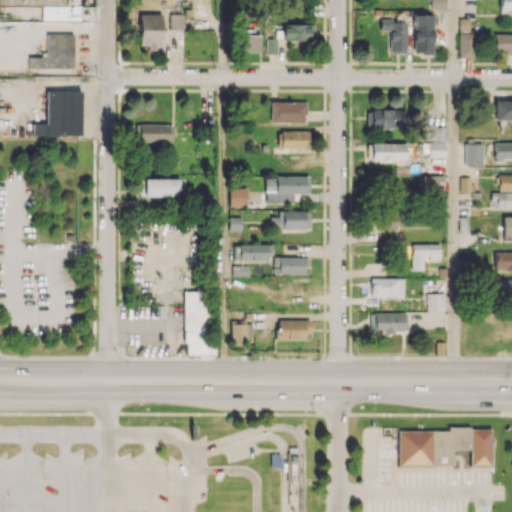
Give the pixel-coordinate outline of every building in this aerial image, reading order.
[(429,0),(430,9),(444,9),(444,0),(429,0)] [(511,0),(498,0),(498,14),(511,13),(511,0)] [(138,45),(147,45),(147,53),(159,53),(160,14),(139,14),(138,45)] [(168,29),(182,29),(183,14),(169,14),(168,29)] [(432,52),(433,15),(413,15),(412,52),(432,52)] [(468,18),(458,18),(458,32),(468,32),(468,18)] [(405,53),(406,20),(379,20),(378,31),(389,31),(388,53),(405,53)] [(313,24),(282,24),(281,41),(313,42),(313,24)] [(72,68),(73,33),(45,33),(45,57),(28,56),(27,67),(72,68)] [(458,58),(474,58),(474,33),(457,33),(458,58)] [(259,51),(259,34),(239,35),(239,52),(259,51)] [(511,34),(493,34),(493,55),(511,55),(511,34)] [(277,38),(265,38),(265,53),(276,53),(277,38)] [(79,91),(45,91),(44,123),(30,123),(30,135),(79,136),(79,91)] [(511,100),(494,101),(494,120),(511,120),(511,100)] [(304,122),(305,102),(270,101),(269,121),(304,122)] [(365,109),(365,128),(406,127),(405,109),(365,109)] [(172,141),(172,124),(138,124),(137,141),(172,141)] [(446,126),(417,125),(417,140),(446,141),(446,126)] [(307,130),(280,131),(280,148),(308,148),(307,130)] [(428,157),(445,157),(445,141),(428,141),(428,157)] [(370,159),(404,160),(405,143),(370,142),(370,159)] [(493,159),(511,158),(511,142),(493,143),(493,159)] [(463,165),(482,165),(482,143),(463,143),(463,165)] [(497,190),(511,190),(511,174),(498,174),(497,190)] [(443,175),(418,175),(418,191),(442,191),(443,175)] [(264,202),(291,203),(291,193),(308,193),(308,177),(264,176),(264,202)] [(459,191),(471,191),(470,177),(459,177),(459,191)] [(178,197),(179,179),(142,178),(141,196),(178,197)] [(245,206),(246,188),(228,188),(228,206),(245,206)] [(511,191),(490,191),(490,208),(511,208),(511,191)] [(308,228),(308,210),(277,210),(277,216),(270,216),(270,228),(308,228)] [(398,210),(382,210),(382,229),(398,228),(398,210)] [(511,216),(502,216),(501,236),(511,235),(511,216)] [(240,217),(228,217),(227,231),(240,231),(240,217)] [(439,244),(411,243),(410,270),(422,270),(422,261),(439,261),(439,244)] [(272,244),(232,244),(232,259),(272,259),(272,244)] [(494,269),(511,269),(511,251),(493,252),(494,269)] [(306,273),(306,257),(272,256),(272,273),(306,273)] [(230,275),(247,275),(248,265),(231,265),(230,275)] [(276,277),(276,295),(306,295),(306,277),(276,277)] [(369,296),(403,296),(403,278),(370,277),(369,296)] [(511,300),(511,278),(499,279),(499,293),(508,293),(508,301),(511,300)] [(183,354),(207,354),(208,291),(184,291),(183,354)] [(426,311),(444,311),(443,293),(425,293),(426,311)] [(370,312),(370,331),(405,331),(405,312),(370,312)] [(307,339),(308,320),(275,319),(275,339),(307,339)] [(251,336),(251,321),(230,321),(230,345),(244,345),(244,336),(251,336)] [(397,430),(397,465),(452,465),(452,449),(468,449),(468,466),(488,466),(489,428),(446,427),(446,430),(397,430)] [(286,482),(298,482),(298,454),(286,454),(286,482)]
